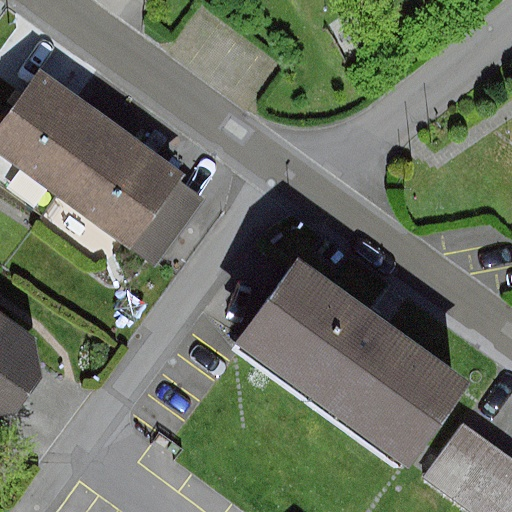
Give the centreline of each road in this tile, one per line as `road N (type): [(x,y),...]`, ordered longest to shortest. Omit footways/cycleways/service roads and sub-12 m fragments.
road 1 (residential): [(70,0),(321,179)]
road 2 (residential): [(321,179),(511,322)]
road 3 (residential): [(321,179),(511,37)]
